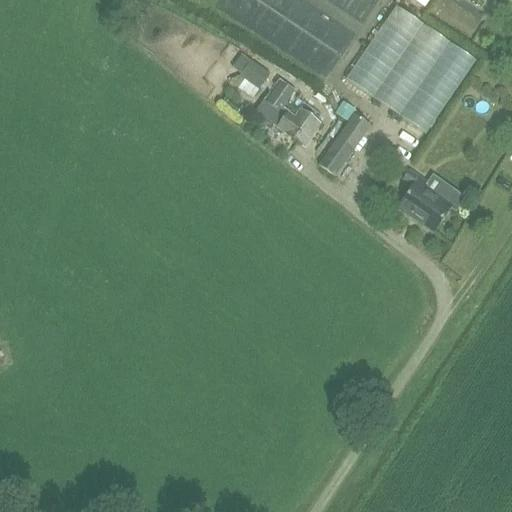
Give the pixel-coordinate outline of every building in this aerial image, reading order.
[(396,8),(346,81),(425,136),(475,63),(396,8)] [(271,76),(251,62),(241,78),(261,91),(271,76)] [(299,109),(294,116),(284,109),(294,93),(281,84),(266,106),(286,119),(279,129),(306,148),(322,125),(299,109)] [(317,169),(333,181),(372,128),(355,116),(317,169)] [(398,208),(432,233),(451,208),(431,194),(434,190),(410,172),(404,180),(413,187),(398,208)]
